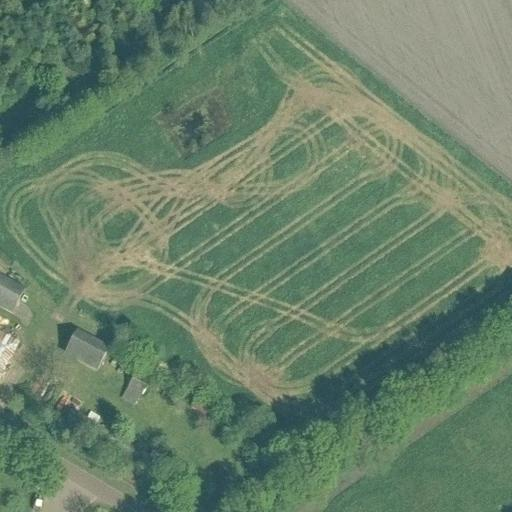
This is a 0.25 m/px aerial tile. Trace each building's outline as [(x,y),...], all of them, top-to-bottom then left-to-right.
[(16,220),(10,233),(32,244),(39,231),(16,220)] [(0,278),(0,309),(12,316),(25,292),(0,278)] [(76,333),(65,354),(98,372),(109,351),(76,333)] [(0,376),(17,345),(0,336),(0,376)] [(137,376),(129,389),(141,396),(148,383),(137,376)] [(114,459),(141,474),(156,448),(127,431),(122,440),(76,414),(67,428),(115,455),(114,459)]
